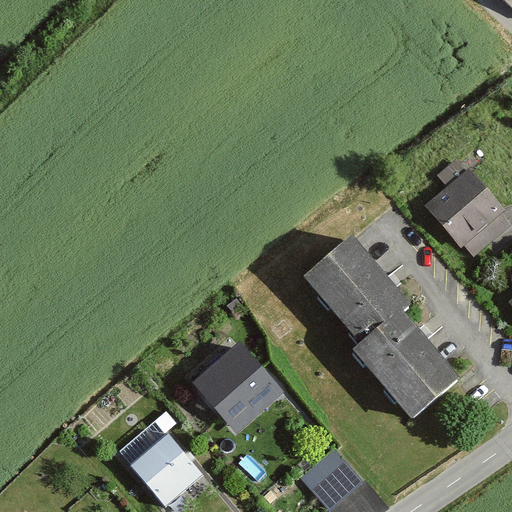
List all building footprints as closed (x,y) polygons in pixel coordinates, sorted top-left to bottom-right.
[(477,254),(511,223),(464,171),(429,203),(477,254)] [(409,308),(351,240),(306,278),(362,344),(354,351),(412,419),(457,381),(400,316),(409,308)] [(234,427),(275,392),(238,347),(196,382),(234,427)] [(203,475),(168,434),(130,466),(165,507),(203,475)] [(329,507),(358,481),(332,452),(303,477),(329,507)]
